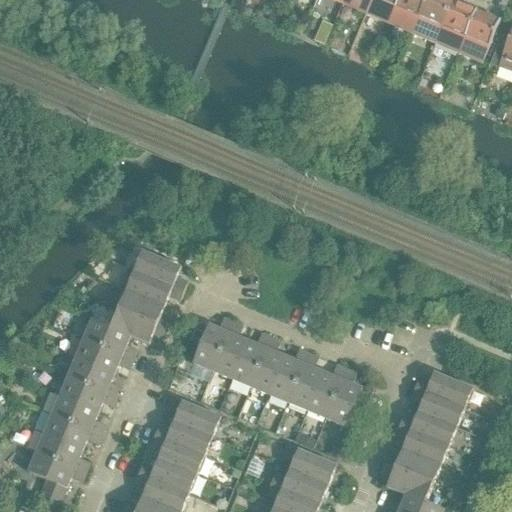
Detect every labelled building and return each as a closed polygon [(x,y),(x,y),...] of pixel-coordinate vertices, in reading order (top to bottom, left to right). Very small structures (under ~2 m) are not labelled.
[(366,15),(372,0),(344,0),(343,5),(366,15)] [(389,25),(399,0),(372,0),(366,15),(389,25)] [(412,35),(427,0),(399,0),(389,25),(412,35)] [(435,45),(454,0),(427,0),(412,35),(435,45)] [(459,55),(476,13),(454,4),(455,0),(454,0),(435,45),(459,55)] [(497,48),(502,37),(496,34),(500,23),(476,13),(459,55),(482,65),(491,45),(497,48)] [(511,68),(511,28),(511,29),(511,33),(510,40),(502,37),(497,48),(505,51),(500,64),(511,68)] [(175,284),(181,270),(143,254),(135,273),(184,294),(188,284),(180,281),(179,285),(175,284)] [(184,294),(135,273),(127,292),(165,308),(170,295),(174,297),(173,301),(180,304),(184,294)] [(160,321),(165,308),(127,292),(119,312),(168,332),(172,322),(165,319),(163,323),(160,321)] [(119,312),(111,330),(111,331),(130,339),(149,347),(155,333),(159,335),(157,338),(164,341),(168,332),(119,312)] [(213,374),(233,325),(224,321),(221,328),(225,330),(223,333),(209,327),(193,366),(213,374)] [(125,352),(130,339),(111,331),(111,330),(92,322),(84,341),(134,362),(137,353),(130,350),(129,353),(125,352)] [(232,382),(248,344),(235,338),(236,335),(240,336),(243,329),(233,325),(213,374),(232,382)] [(250,390),(271,340),(262,336),(259,344),(262,345),(261,349),(248,344),(232,382),(250,390)] [(270,398),(286,359),(273,354),(274,350),(278,352),(281,344),(271,340),(250,390),(270,398)] [(134,362),(84,341),(76,360),(115,376),(120,364),(124,365),(122,369),(130,372),(134,362)] [(288,406),(309,356),(299,352),(296,359),(300,361),(298,365),(286,359),(270,398),(288,406)] [(307,414),(323,375),(310,370),(312,366),(315,367),(318,360),(309,356),(288,406),(307,414)] [(109,390),(115,376),(76,360),(69,379),(118,399),(122,391),(114,387),(113,391),(109,390)] [(326,421),(346,372),(337,368),(334,375),(338,377),(336,380),(323,375),(307,414),(326,421)] [(346,430),(362,391),(352,387),(348,385),(349,382),(353,383),(356,376),(346,372),(326,421),(346,430)] [(464,411),(473,391),(434,375),(429,389),(425,387),(426,384),(419,381),(415,391),(464,411)] [(118,399),(69,379),(61,398),(99,414),(104,401),(108,403),(107,407),(114,410),(118,399)] [(457,430),(464,411),(415,391),(411,400),(419,403),(420,399),(424,401),(418,414),(457,430)] [(94,427),(99,414),(61,398),(53,417),(102,437),(106,428),(99,425),(97,429),(94,427)] [(213,440),(221,420),(172,399),(167,410),(175,413),(176,409),(180,411),(174,424),(213,440)] [(449,450),(457,430),(418,414),(413,427),(409,425),(411,421),(403,419),(399,429),(449,450)] [(102,437),(53,417),(45,436),(83,452),(89,439),(92,441),(91,444),(98,447),(102,437)] [(205,459),(213,440),(174,424),(169,436),(165,435),(167,431),(159,428),(155,438),(205,459)] [(441,468),(449,450),(399,429),(396,438),(403,441),(404,437),(408,439),(403,452),(441,468)] [(78,465),(83,452),(45,436),(37,454),(87,475),(91,466),(83,463),(82,466),(78,465)] [(197,477),(205,459),(155,438),(151,447),(159,450),(160,447),(164,448),(159,461),(197,477)] [(329,488),(337,468),(287,447),(283,458),(290,461),(292,457),(295,459),(290,472),(329,488)] [(433,487),(441,468),(403,452),(397,464),(394,463),(395,459),(388,456),(384,466),(433,487)] [(59,509),(73,477),(77,478),(75,482),(83,485),(87,475),(37,454),(29,475),(47,482),(39,501),(59,509)] [(189,497),(197,477),(159,461),(153,474),(149,473),(151,469),(144,466),(139,476),(189,497)] [(426,505),(433,487),(384,466),(380,475),(387,478),(389,475),(392,476),(387,490),(405,498),(406,497),(425,506),(426,505)] [(321,507),(329,488),(290,472),(285,484),(281,483),(282,479),(275,476),(271,486),(321,507)] [(175,511),(182,511),(189,497),(139,476),(136,485),(143,488),(145,484),(148,486),(143,499),(175,511)] [(280,511),(318,511),(321,507),(271,486),(267,496),(275,499),(276,495),(280,497),(274,510),(280,511)] [(442,511),(426,505),(425,506),(406,497),(405,498),(400,511),(396,509),(398,505),(391,502),(386,511),(442,511)] [(175,511),(143,499),(138,511),(134,510),(135,507),(128,503),(124,511),(175,511)]
